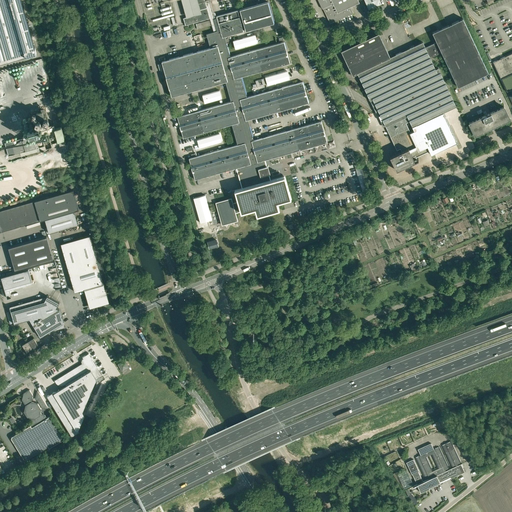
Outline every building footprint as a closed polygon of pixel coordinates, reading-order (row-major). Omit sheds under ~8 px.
[(0,0),(0,63),(37,53),(21,0),(0,0)] [(196,0),(201,13),(183,18),(185,25),(210,18),(204,0),(196,0)] [(317,0),(322,9),(323,8),(327,17),(328,17),(331,22),(335,20),(335,21),(353,13),(350,7),(359,3),(358,0),(317,0)] [(365,0),(369,9),(373,7),(373,6),(375,5),(375,6),(381,3),(379,0),(365,0)] [(284,176),(270,180),(265,160),(327,142),(321,121),(253,140),(248,120),(308,103),(302,82),(247,97),(241,77),(290,63),(284,42),(230,57),(224,37),(243,31),(242,28),(245,27),(246,31),(274,23),(268,2),(240,9),(240,11),(238,12),(237,10),(216,16),(218,21),(215,22),(217,31),(206,34),(210,48),(162,61),(171,96),(225,81),(231,102),(177,117),(183,138),(232,124),(237,145),(189,158),(195,180),(237,168),(242,187),(243,187),(243,188),(235,190),(238,202),(233,203),(231,198),(216,203),(222,225),(238,221),(235,210),(240,209),(241,212),(255,208),(257,215),(279,209),(277,202),(291,198),(284,176)] [(432,33),(437,42),(442,53),(458,87),(488,73),(463,18),(442,28),(432,33)] [(357,73),(390,57),(379,33),(341,51),(353,75),(357,73)] [(255,35),(245,37),(233,41),(235,49),(258,43),(255,35)] [(442,53),(437,42),(425,47),(423,42),(390,57),(357,73),(370,100),(371,101),(375,104),(374,107),(378,109),(376,112),(380,115),(394,109),(399,111),(407,129),(408,128),(406,123),(410,121),(412,127),(456,106),(438,68),(435,69),(430,58),(442,53)] [(511,53),(493,62),(507,92),(510,91),(511,95),(509,97),(511,103),(511,53)] [(287,71),(265,77),(267,85),(289,79),(287,71)] [(222,98),(219,90),(202,95),(204,103),(222,98)] [(504,107),(469,123),(475,135),(510,119),(504,107)] [(380,115),(379,117),(383,127),(385,126),(397,150),(400,149),(401,151),(394,155),(390,157),(395,167),(394,167),(396,170),(397,170),(400,169),(415,162),(413,157),(415,156),(416,157),(417,156),(429,151),(431,155),(449,147),(456,144),(457,143),(448,124),(445,118),(443,114),(443,112),(412,127),(414,131),(410,133),(408,128),(407,129),(399,111),(394,109),(380,115)] [(35,133),(36,134),(6,143),(9,156),(37,148),(39,147),(39,145),(45,143),(46,146),(52,144),(51,141),(57,139),(57,138),(64,137),(61,125),(54,127),(35,133)] [(197,140),(199,148),(222,142),(219,134),(197,140)] [(65,137),(59,139),(61,146),(67,144),(65,137)] [(73,190),(0,210),(0,231),(40,220),(41,220),(45,219),(49,233),(78,224),(74,211),(79,209),(73,190)] [(212,220),(205,195),(193,198),(200,223),(212,220)] [(107,294),(104,284),(90,235),(80,238),(61,244),(75,292),(84,289),(87,299),(90,298),(92,306),(109,301),(107,294)] [(47,237),(8,248),(15,270),(53,259),(47,237)] [(217,244),(217,242),(216,240),(208,242),(210,248),(218,246),(217,244)] [(28,269),(1,277),(4,289),(31,281),(28,269)] [(44,301),(10,310),(14,323),(29,319),(30,319),(35,327),(37,332),(40,337),(54,329),(54,328),(63,323),(62,317),(61,315),(60,313),(59,309),(58,309),(56,308),(57,308),(59,303),(47,296),(44,301)] [(34,338),(28,341),(32,349),(35,347),(38,346),(37,345),(38,345),(34,338)] [(32,349),(28,341),(22,345),(21,343),(19,344),(21,347),(23,346),(27,352),(27,351),(28,352),(30,351),(30,350),(32,349)] [(56,397),(51,400),(50,401),(72,436),(78,432),(77,430),(78,429),(85,415),(82,411),(96,379),(102,375),(89,353),(82,357),(83,359),(82,359),(82,360),(81,361),(81,362),(81,363),(82,363),(54,380),(56,382),(56,383),(57,383),(57,384),(58,384),(58,385),(59,385),(60,385),(61,386),(62,385),(63,385),(64,385),(65,385),(65,384),(66,385),(54,393),(56,397)] [(125,360),(118,364),(122,371),(129,367),(125,360)] [(31,422),(30,425),(12,437),(11,438),(24,459),(26,460),(48,446),(49,448),(64,439),(65,437),(52,417),(50,416),(47,418),(45,415),(42,414),(41,412),(41,409),(38,403),(31,402),(33,395),(29,390),(25,392),(24,392),(24,393),(23,393),(22,400),(25,405),(24,412),(27,418),(29,418),(31,422)] [(49,409),(43,400),(42,397),(37,400),(42,407),(49,409)] [(457,433),(453,435),(459,446),(462,445),(457,433)] [(431,443),(418,449),(421,455),(416,457),(417,457),(427,479),(423,481),(418,471),(419,471),(413,459),(406,462),(412,474),(417,484),(413,486),(417,484),(421,492),(429,488),(429,487),(440,482),(450,477),(451,478),(464,472),(461,464),(462,464),(462,463),(459,464),(449,442),(443,444),(454,467),(448,470),(437,448),(438,447),(434,449),(431,443)]
